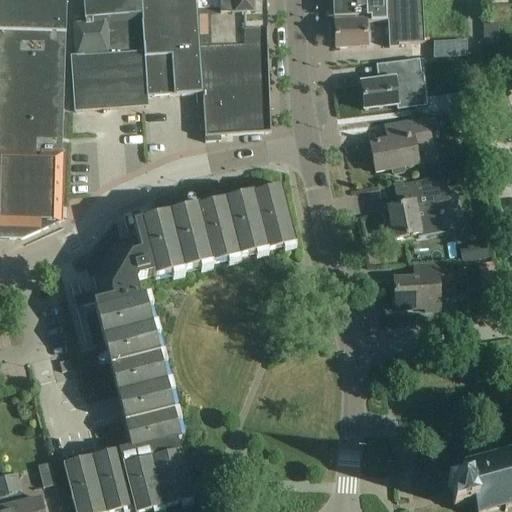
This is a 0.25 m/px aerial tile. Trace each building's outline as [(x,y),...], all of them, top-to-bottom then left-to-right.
[(0,0),(0,240),(24,241),(63,223),(65,156),(63,156),(67,0),(0,0)] [(76,113),(109,111),(104,0),(73,0),(74,26),(76,61),(72,61),(76,113)] [(104,0),(109,111),(110,118),(129,117),(128,110),(146,108),(145,100),(138,0),(104,0)] [(138,0),(145,100),(174,98),(167,0),(138,0)] [(167,0),(174,98),(203,96),(195,0),(167,0)] [(199,0),(203,96),(205,144),(220,144),(219,138),(269,135),(268,47),(266,19),(265,0),(199,0)] [(332,0),(333,20),(366,18),(365,0),(332,0)] [(365,0),(366,18),(366,23),(387,22),(386,0),(365,0)] [(423,44),(420,0),(386,0),(387,22),(388,46),(395,45),(395,43),(423,44)] [(484,22),(493,22),(492,9),(484,9),(484,22)] [(336,50),(366,49),(365,23),(335,24),(336,50)] [(385,81),(362,84),(365,112),(397,108),(398,112),(416,110),(415,106),(412,78),(422,77),(420,62),(394,65),(390,65),(392,80),(390,81),(385,81)] [(460,99),(447,100),(449,120),(462,119),(460,99)] [(387,140),(370,143),(376,175),(389,173),(389,176),(392,178),(401,176),(403,173),(402,170),(418,167),(415,152),(434,148),(428,119),(384,128),(387,140)] [(438,178),(452,176),(451,163),(437,165),(438,178)] [(402,210),(396,211),(391,212),(381,214),(384,225),(388,225),(392,243),(395,243),(422,237),(422,239),(442,235),(435,202),(444,200),(440,180),(432,182),(431,180),(405,186),(407,195),(399,197),(400,201),(402,208),(402,209),(402,210)] [(155,282),(296,246),(281,187),(134,227),(137,240),(113,246),(92,280),(96,294),(80,299),(81,304),(83,309),(94,306),(130,450),(63,467),(74,511),(131,511),(134,511),(161,511),(194,504),(178,443),(182,442),(145,300),(140,301),(136,287),(140,281),(154,278),(155,282)] [(486,247),(471,250),(474,264),(488,261),(486,247)] [(497,288),(493,264),(477,266),(481,291),(497,288)] [(451,293),(450,267),(421,268),(422,280),(394,281),(395,312),(425,311),(425,314),(440,314),(439,289),(449,289),(449,293),(451,293)] [(96,338),(72,349),(84,375),(99,369),(95,360),(104,356),(96,338)] [(511,449),(510,450),(511,454),(492,459),(492,456),(488,457),(489,460),(467,466),(466,462),(463,463),(466,476),(458,478),(459,482),(447,486),(453,509),(474,504),(476,511),(495,511),(503,510),(503,511),(507,511),(507,509),(511,507),(511,449)] [(44,490),(56,487),(51,466),(39,469),(44,490)] [(16,477),(5,480),(10,499),(13,511),(42,511),(40,501),(23,505),(16,477)] [(0,511),(13,511),(10,499),(5,480),(0,481),(0,511)]
